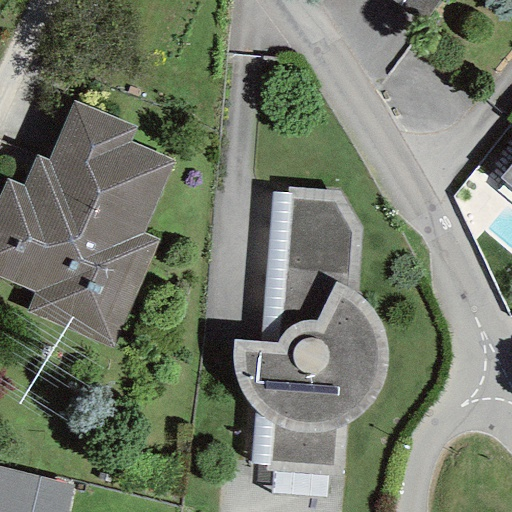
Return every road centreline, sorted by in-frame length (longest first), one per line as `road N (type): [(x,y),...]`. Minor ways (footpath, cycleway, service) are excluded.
road 1 (residential): [(277,0),(414,200),(492,381)]
road 2 (residential): [(408,511),(427,447),(492,381)]
